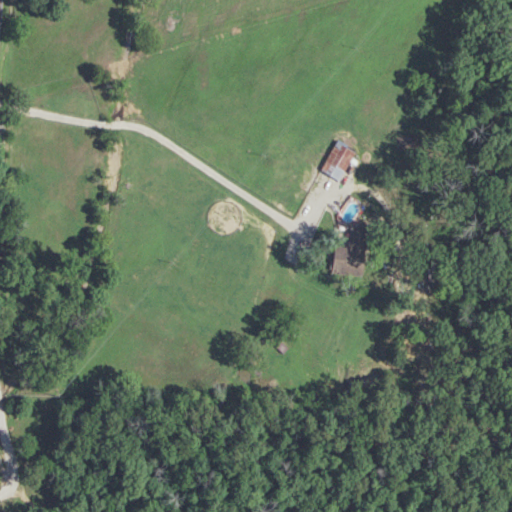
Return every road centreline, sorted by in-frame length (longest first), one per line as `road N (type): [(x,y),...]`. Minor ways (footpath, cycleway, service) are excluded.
road 1 (residential): [(0,108),(146,132),(304,232),(329,199),(339,160)]
road 2 (residential): [(13,502),(0,417),(1,333),(23,273),(18,150),(0,117)]
